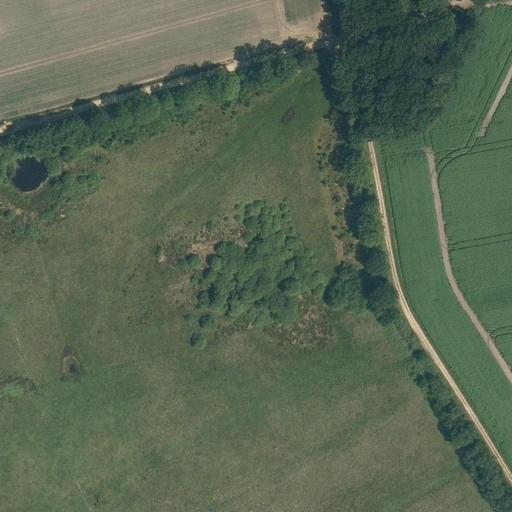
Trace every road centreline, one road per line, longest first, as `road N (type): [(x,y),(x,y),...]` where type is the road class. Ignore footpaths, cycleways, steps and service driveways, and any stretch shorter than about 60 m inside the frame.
road 1 (track): [(348,37),(394,292),(511,484)]
road 2 (track): [(348,37),(0,135)]
road 3 (track): [(466,0),(348,37)]
